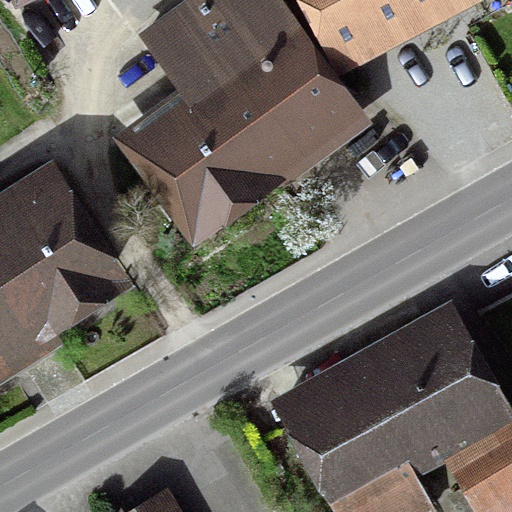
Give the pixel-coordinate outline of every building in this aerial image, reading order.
[(143,143),(194,214),(352,98),(280,0),(206,0),(159,34),(205,97),(143,143)] [(417,0),(301,0),(327,47),(417,0)] [(0,338),(110,268),(56,184),(0,219),(0,338)] [(425,439),(490,402),(449,329),(288,418),(337,511),(425,511),(430,509),(404,463),(430,448),(425,439)] [(511,450),(461,480),(479,511),(508,511),(511,510),(511,450)]
